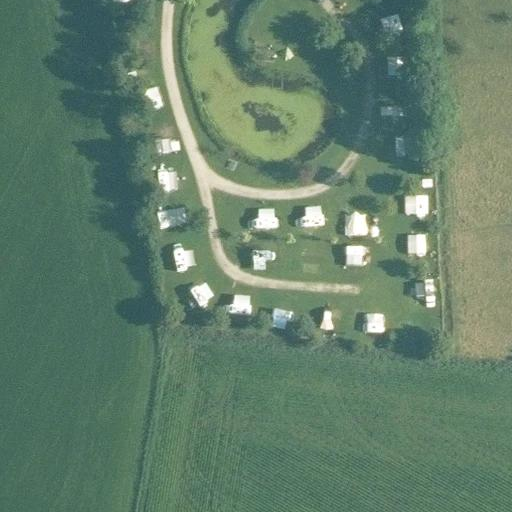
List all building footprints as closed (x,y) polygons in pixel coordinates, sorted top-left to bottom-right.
[(357,3),(355,23),(384,26),(387,6),(357,3)] [(393,100),(376,100),(377,124),(394,123),(393,100)] [(383,162),(398,163),(400,141),(385,140),(383,162)] [(146,173),(150,187),(167,182),(163,168),(146,173)] [(398,214),(419,212),(416,193),(396,195),(398,214)] [(136,205),(138,219),(166,215),(164,202),(136,205)] [(240,214),(241,236),(257,236),(256,214),(240,214)] [(328,219),(329,272),(346,272),(346,243),(352,242),(352,219),(328,219)] [(384,255),(418,255),(418,236),(384,237),(384,255)] [(169,252),(149,254),(150,272),(170,271),(169,252)] [(393,301),(421,300),(421,278),(393,279),(393,301)] [(176,289),(162,304),(177,318),(191,303),(176,289)] [(255,293),(254,317),(274,318),(276,294),(255,293)] [(213,326),(231,327),(232,306),(214,305),(213,326)] [(349,343),(367,344),(369,315),(350,314),(349,343)] [(385,348),(402,349),(403,317),(385,316),(385,348)] [(324,339),(325,317),(307,317),(306,338),(324,339)]
